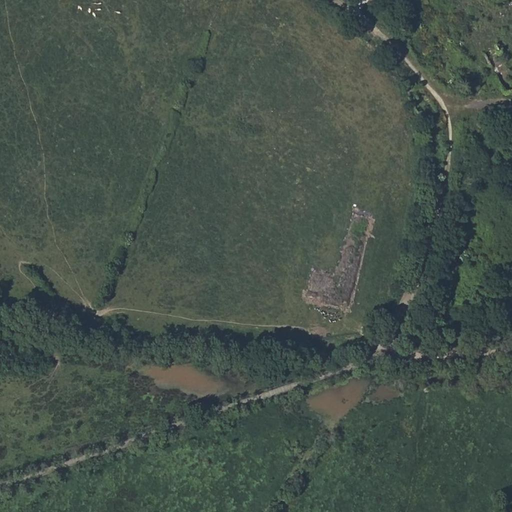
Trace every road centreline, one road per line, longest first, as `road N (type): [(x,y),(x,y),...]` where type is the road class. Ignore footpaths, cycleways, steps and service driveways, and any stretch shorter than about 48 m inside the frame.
road 1 (track): [(442,103),(451,140),(434,223),(407,301),(373,358)]
road 2 (track): [(336,0),(399,50),(442,103)]
road 3 (track): [(373,358),(511,350)]
